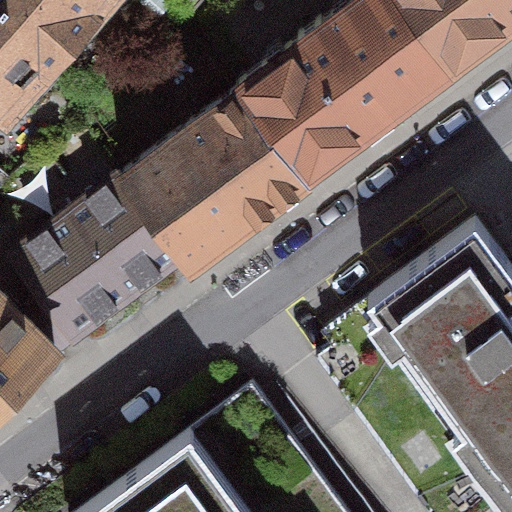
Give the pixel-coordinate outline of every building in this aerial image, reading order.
[(0,0),(0,99),(6,104),(45,60),(75,86),(169,0),(0,0)] [(450,58),(407,0),(341,0),(322,14),(321,12),(298,29),(299,31),(238,77),(305,167),(306,166),(305,164),(377,111),(450,58)] [(511,0),(407,0),(450,58),(511,11),(511,0)] [(305,167),(238,77),(236,78),(238,81),(122,167),(187,254),(246,210),(305,167)] [(69,324),(74,330),(182,250),(185,255),(187,254),(122,167),(121,165),(66,206),(11,246),(39,283),(69,324)] [(438,511),(474,511),(511,484),(511,264),(475,214),(399,270),(324,325),(333,336),(317,348),(438,511)] [(0,283),(0,282),(0,392),(55,337),(20,302),(0,283)] [(69,324),(39,283),(20,302),(55,337),(69,324)] [(350,511),(252,379),(72,511),(511,511),(511,484),(474,511),(350,511)]
